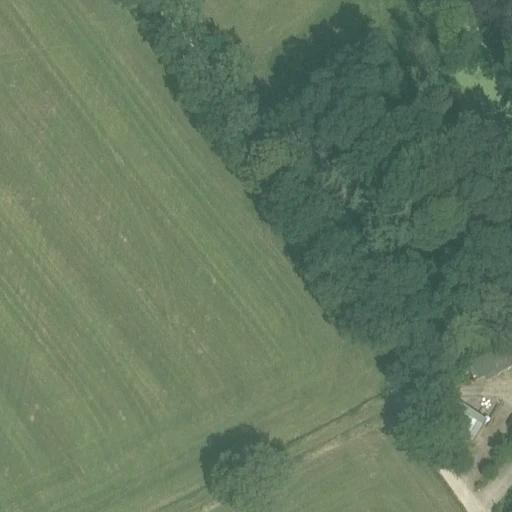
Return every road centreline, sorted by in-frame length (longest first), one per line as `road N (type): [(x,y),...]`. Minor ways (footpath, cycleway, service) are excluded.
road 1 (track): [(406,409),(416,397),(142,0)]
road 2 (track): [(184,511),(406,409)]
road 3 (track): [(475,511),(406,409)]
